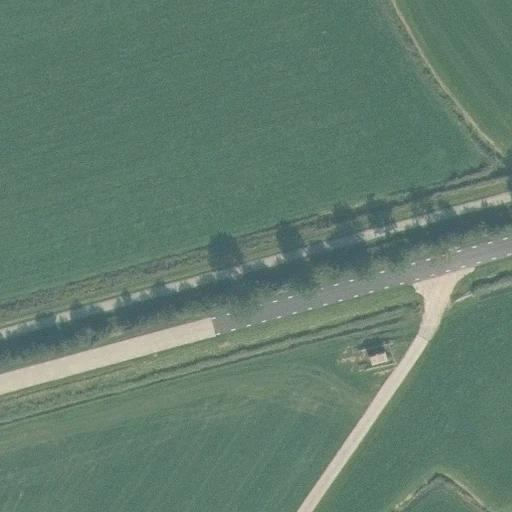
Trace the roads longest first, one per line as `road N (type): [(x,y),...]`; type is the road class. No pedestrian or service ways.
road 1 (tertiary): [(0,385),(511,247)]
road 2 (track): [(305,511),(411,358),(438,294),(432,268)]
